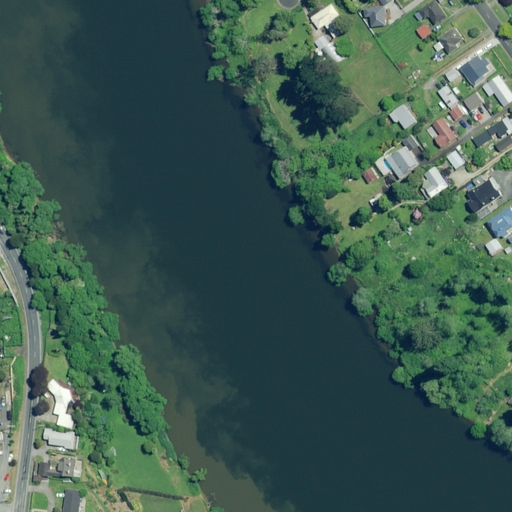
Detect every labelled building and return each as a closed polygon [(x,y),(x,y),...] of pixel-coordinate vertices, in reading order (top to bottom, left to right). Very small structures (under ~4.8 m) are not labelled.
[(449,15),(438,0),(435,0),(422,10),(427,17),(430,14),(437,24),(449,15)] [(333,36),(335,38),(345,32),(336,18),(340,15),(333,4),(323,11),(320,7),(310,14),(320,29),(326,25),(329,30),(325,33),(329,39),(333,36)] [(386,5),(366,7),(367,16),(373,15),(374,25),(387,24),(387,19),(388,19),(386,5)] [(426,24),(419,29),(424,37),(432,32),(426,24)] [(465,38),(456,26),(440,38),(451,53),(460,47),(457,43),(465,38)] [(330,44),(324,36),(315,42),(321,51),(324,49),(329,57),(332,55),(337,62),(343,57),(333,42),(330,44)] [(483,60),(480,56),(462,69),(476,87),(488,79),(485,75),(492,70),(489,66),(492,64),(487,57),(483,60)] [(460,76),(454,68),(446,74),(452,81),(460,76)] [(511,102),(511,92),(500,76),(484,87),(491,96),(495,93),(505,107),(511,102)] [(460,102),(449,86),(440,92),(451,108),(460,102)] [(484,101),(478,92),(465,101),(472,110),(484,101)] [(496,109),(490,100),(485,104),(491,112),(496,109)] [(417,122),(405,105),(391,115),(397,123),(400,120),(407,130),(417,122)] [(449,117),(450,118),(448,120),(451,123),(453,122),(454,124),(467,115),(460,106),(451,113),(453,114),(449,117)] [(511,131),(511,122),(508,117),(473,139),(479,148),(494,139),(493,137),(499,132),(503,138),(511,131)] [(458,137),(445,118),(435,125),(442,135),(436,139),(443,148),(458,137)] [(511,135),(511,134),(497,144),(501,151),(511,143),(511,135)] [(412,153),(419,147),(411,136),(404,141),(407,146),(389,160),(402,179),(420,166),(411,153),(412,153)] [(467,164),(457,151),(448,157),(458,170),(467,164)] [(451,186),(455,183),(448,174),(444,177),(437,167),(427,174),(430,179),(424,184),(427,187),(423,189),(428,197),(432,194),(434,198),(451,186)] [(371,168),(361,174),(368,185),(378,178),(371,168)] [(482,175),(475,180),(478,185),(485,179),(482,175)] [(477,190),(477,189),(476,189),(475,188),(474,188),(473,188),(472,188),(471,189),(470,190),(470,191),(469,192),(470,193),(470,194),(471,195),(474,200),(470,202),(482,219),(492,212),(488,206),(503,195),(499,189),(501,187),(495,178),(477,190)] [(501,238),(511,230),(511,207),(490,222),(494,227),(489,230),(495,238),(499,235),(501,237),(501,238)] [(504,250),(498,239),(488,245),(495,256),(504,250)] [(73,390),(65,388),(56,379),(48,387),(57,396),(58,402),(55,413),(61,415),(59,425),(74,429),(78,417),(68,414),(70,405),(70,404),(75,398),(73,390)] [(56,430),(48,429),(46,439),(52,440),(51,444),(67,446),(67,448),(76,449),(78,433),(69,432),(69,434),(55,432),(56,430)] [(84,461),(63,458),(62,470),(52,469),(53,464),(37,462),(35,480),(43,481),(44,476),(61,478),(61,475),(82,478),(84,461)] [(108,476),(105,468),(99,471),(103,479),(108,476)] [(82,511),(84,492),(68,490),(65,511),(82,511)]
